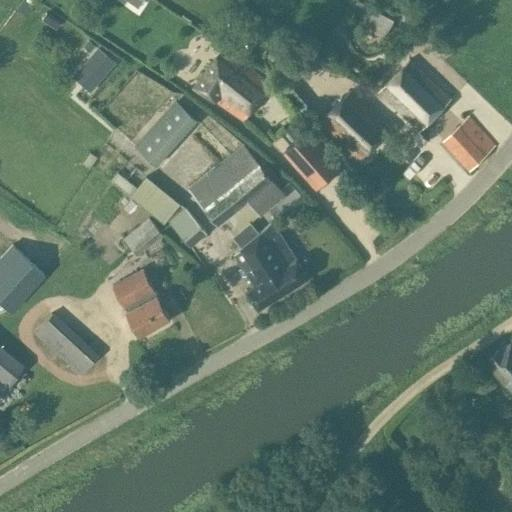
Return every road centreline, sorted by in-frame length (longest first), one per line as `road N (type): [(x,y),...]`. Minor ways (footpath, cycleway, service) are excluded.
road 1 (tertiary): [(0,491),(370,271),(445,216),(511,152)]
road 2 (unclassified): [(314,511),(387,414),(511,327)]
